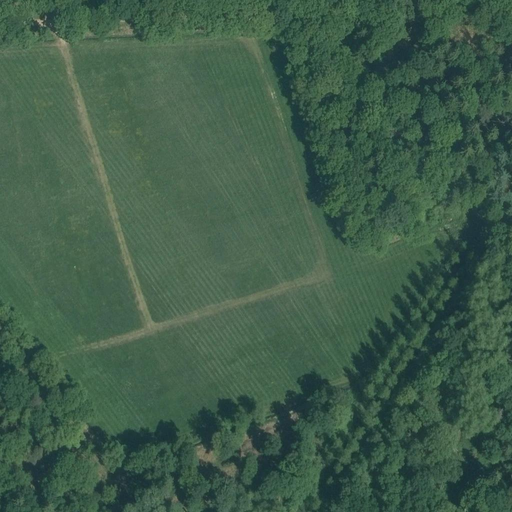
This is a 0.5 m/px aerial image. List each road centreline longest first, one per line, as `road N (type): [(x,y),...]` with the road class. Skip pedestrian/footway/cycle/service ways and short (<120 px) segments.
road 1 (track): [(511,250),(266,10),(0,22)]
road 2 (track): [(482,222),(300,511)]
road 3 (track): [(138,511),(0,327)]
